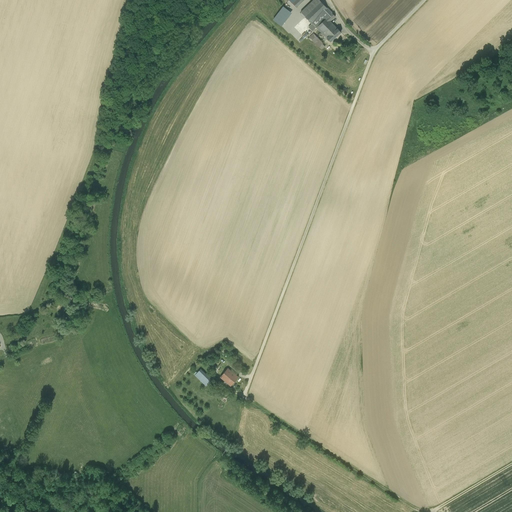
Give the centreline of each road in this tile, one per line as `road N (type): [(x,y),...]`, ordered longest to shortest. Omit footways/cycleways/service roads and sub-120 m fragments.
road 1 (unclassified): [(425,0),(373,52),(243,397)]
road 2 (track): [(418,511),(243,397)]
